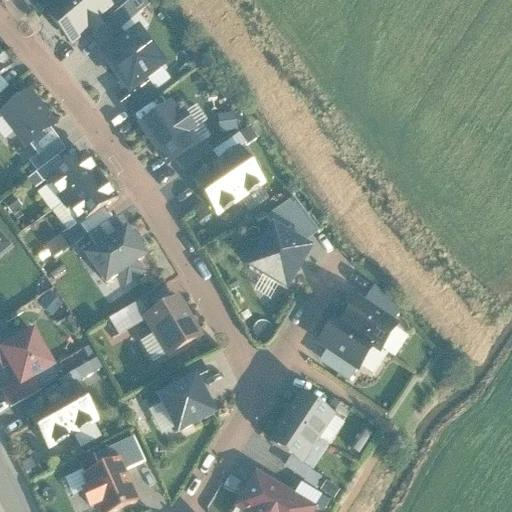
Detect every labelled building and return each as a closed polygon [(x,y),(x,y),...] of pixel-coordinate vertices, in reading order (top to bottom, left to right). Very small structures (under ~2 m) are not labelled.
[(101,0),(64,0),(47,15),(71,44),(87,31),(90,36),(103,25),(102,24),(108,19),(113,14),(106,5),(101,0)] [(128,43),(105,60),(128,91),(129,92),(143,81),(161,68),(137,36),(129,42),(128,43)] [(0,78),(10,69),(0,58),(0,78)] [(29,95),(2,116),(26,148),(28,146),(49,130),(53,126),(29,95)] [(169,108),(140,128),(167,168),(175,162),(196,148),(188,135),(193,132),(183,117),(178,121),(169,108)] [(239,151),(215,166),(240,202),(263,186),(239,151)] [(65,168),(47,182),(64,204),(98,179),(82,156),(65,168)] [(215,166),(192,182),(217,218),(219,217),(240,202),(215,166)] [(115,201),(98,179),(64,204),(78,225),(80,227),(96,215),(115,201)] [(292,199),(272,213),(287,234),(290,231),(299,243),(316,231),(292,199)] [(98,252),(87,260),(105,286),(118,277),(125,287),(142,275),(135,265),(144,259),(126,233),(125,233),(123,230),(105,242),(96,249),(98,252)] [(272,230),(249,270),(262,278),(278,287),(286,292),(310,252),(281,235),(273,230),(272,230)] [(149,319),(146,320),(168,356),(199,338),(177,302),(149,319)] [(342,325),(342,326),(373,346),(372,348),(379,352),(395,327),(391,324),(379,317),(362,305),(357,303),(342,325)] [(336,320),(319,344),(328,350),(335,355),(347,363),(357,370),(372,348),(373,346),(342,326),(342,325),(336,320)] [(52,366),(31,328),(0,345),(0,356),(13,378),(17,386),(33,376),(52,366)] [(41,390),(33,376),(17,386),(13,378),(0,385),(0,391),(9,408),(41,390)] [(178,390),(159,399),(162,405),(175,430),(178,435),(213,417),(195,381),(186,386),(178,390)] [(63,393),(51,400),(72,437),(97,424),(75,386),(63,393)] [(287,412),(283,418),(317,441),(332,418),(332,417),(301,396),(289,414),(287,412)] [(51,400),(27,413),(48,451),(72,437),(51,400)] [(282,426),(269,445),(290,458),(300,465),(317,441),(283,418),(279,424),(282,426)] [(90,491),(83,494),(90,510),(97,507),(99,511),(119,511),(136,505),(122,474),(117,463),(106,468),(99,471),(85,478),(90,491)] [(256,476),(236,509),(241,511),(273,511),(285,493),(256,476)] [(285,493),(273,511),(312,511),(314,511),(313,510),(292,498),(285,493)]
